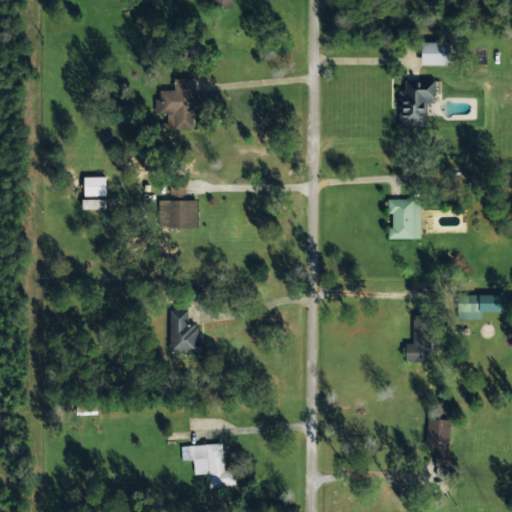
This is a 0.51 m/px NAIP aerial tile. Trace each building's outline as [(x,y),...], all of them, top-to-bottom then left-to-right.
[(450,41),(422,41),(422,63),(450,64),(450,41)] [(398,125),(425,125),(425,102),(434,102),(435,79),(404,78),(403,89),(398,89),(398,125)] [(192,79),(173,79),(173,89),(156,89),(156,108),(165,108),(165,128),(192,128),(192,113),(195,113),(195,104),(192,104),(192,79)] [(105,176),(83,175),(82,195),(105,195),(105,176)] [(196,226),(196,199),(184,199),(184,183),(171,183),(171,227),(196,226)] [(389,238),(420,237),(420,197),(388,198),(389,238)] [(106,198),(81,198),(81,208),(106,209),(106,198)] [(201,351),(201,340),(197,340),(197,324),(187,325),(187,309),(170,309),(171,352),(201,351)] [(412,342),(405,342),(405,361),(431,360),(430,314),(412,314),(412,342)] [(449,418),(426,418),(426,465),(444,465),(444,466),(451,467),(451,451),(448,451),(449,418)] [(180,445),(181,459),(192,459),(193,474),(207,473),(208,487),(235,486),(234,470),(223,470),(221,443),(180,445)]
